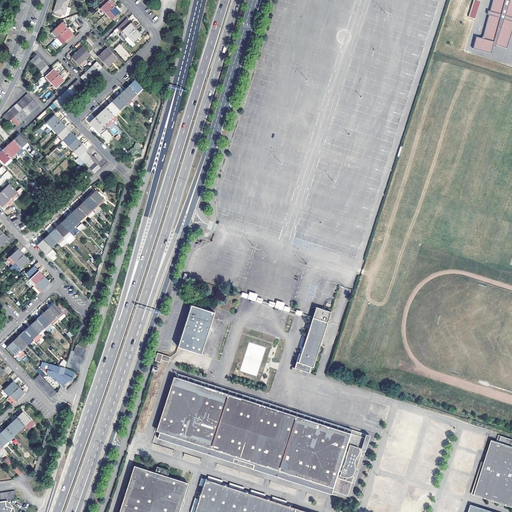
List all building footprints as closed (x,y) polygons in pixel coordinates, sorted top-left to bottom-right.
[(58,0),(55,13),(65,16),(69,0),(58,0)] [(471,0),(467,15),(473,17),(478,0),(471,0)] [(511,0),(491,0),(489,9),(487,13),(480,36),(473,34),(470,46),(487,52),(490,45),(490,43),(492,44),(504,47),(511,21),(511,0)] [(114,6),(109,1),(101,8),(100,9),(105,14),(107,13),(114,6)] [(120,12),(114,6),(107,13),(112,19),(120,12)] [(56,38),(68,28),(64,24),(66,22),(64,20),(51,32),(56,38)] [(118,29),(127,39),(129,37),(137,30),(138,29),(133,23),(132,24),(127,20),(118,29)] [(56,38),(54,41),(59,47),(65,41),(68,44),(76,37),(68,28),(56,38)] [(137,30),(129,37),(134,43),(142,35),(137,30)] [(120,44),(114,49),(125,61),(131,56),(120,44)] [(74,53),(75,55),(72,58),(79,65),(90,55),(83,47),(77,53),(76,51),(74,53)] [(502,64),(511,66),(511,50),(498,47),(497,53),(505,55),(502,64)] [(118,58),(108,48),(98,57),(108,67),(118,58)] [(97,62),(94,65),(100,70),(102,68),(97,62)] [(94,65),(91,67),(97,73),(100,70),(94,65)] [(91,67),(89,70),(94,75),(97,73),(91,67)] [(52,82),(60,75),(55,69),(46,77),(51,83),(52,82)] [(86,72),(91,78),(94,75),(89,70),(86,72)] [(86,72),(83,75),(88,81),(91,78),(86,72)] [(57,87),(65,80),(60,75),(52,82),(57,87)] [(129,85),(138,95),(143,90),(135,81),(129,85)] [(76,82),(73,85),(79,90),(81,88),(76,82)] [(73,85),(70,87),(76,93),(79,90),(73,85)] [(125,90),(124,91),(131,98),(132,100),(135,102),(140,97),(138,95),(129,85),(125,90)] [(70,87),(67,90),(73,96),(76,93),(70,87)] [(64,92),(70,98),(73,96),(67,90),(64,92)] [(118,96),(125,104),(131,98),(124,91),(118,96)] [(64,92),(62,95),(67,101),(70,98),(64,92)] [(28,93),(25,96),(31,102),(34,99),(28,93)] [(59,98),(65,103),(67,101),(62,95),(59,98)] [(23,98),(28,104),(31,102),(25,96),(23,98)] [(118,96),(112,101),(119,109),(122,112),(128,107),(125,104),(118,96)] [(20,101),(26,107),(28,104),(23,98),(20,101)] [(59,98),(56,100),(62,106),(65,103),(59,98)] [(54,102),(59,108),(62,106),(56,100),(54,102)] [(17,103),(23,109),(26,107),(20,101),(17,103)] [(106,106),(114,114),(119,109),(112,101),(106,106)] [(34,110),(36,107),(31,102),(28,104),(34,110)] [(14,106),(20,112),(23,109),(17,103),(14,106)] [(26,107),(31,112),(34,110),(28,104),(26,107)] [(14,106),(12,108),(18,115),(20,112),(14,106)] [(106,106),(101,111),(110,122),(113,125),(119,120),(114,114),(106,106)] [(9,111),(15,117),(18,115),(12,108),(9,111)] [(6,113),(12,120),(15,117),(9,111),(6,113)] [(61,120),(64,117),(58,111),(55,114),(61,120)] [(95,116),(105,127),(110,122),(101,111),(95,116)] [(26,117),(20,112),(18,115),(23,120),(26,117)] [(3,116),(10,122),(12,120),(6,113),(3,116)] [(45,125),(50,130),(53,128),(60,121),(55,116),(45,125)] [(105,127),(95,116),(89,122),(100,134),(106,128),(105,127)] [(59,134),(66,127),(60,121),(53,128),(59,134)] [(56,136),(62,142),(64,140),(71,133),(66,127),(59,134),(56,136)] [(67,147),(69,145),(77,138),(71,133),(64,140),(62,142),(67,147)] [(18,136),(15,139),(22,147),(24,149),(24,150),(30,144),(20,134),(18,136)] [(74,151),(82,144),(77,138),(69,145),(74,151)] [(9,145),(16,152),(22,147),(15,139),(9,145)] [(18,154),(16,152),(9,145),(7,143),(3,146),(5,148),(3,150),(10,158),(12,160),(18,154)] [(80,156),(86,151),(87,149),(82,144),(74,151),(80,156)] [(131,154),(140,148),(138,144),(128,149),(131,154)] [(10,158),(3,150),(0,152),(0,158),(4,163),(10,158)] [(80,156),(82,159),(89,154),(86,151),(80,156)] [(85,162),(91,156),(89,154),(82,159),(85,162)] [(85,162),(88,165),(94,159),(91,156),(85,162)] [(90,168),(96,162),(94,159),(88,165),(90,168)] [(90,168),(93,170),(99,165),(96,162),(90,168)] [(10,184),(0,192),(0,205),(3,208),(8,203),(10,206),(13,203),(10,200),(18,193),(10,184)] [(93,190),(89,194),(99,206),(105,200),(96,191),(94,192),(93,190)] [(84,201),(93,211),(99,206),(89,194),(84,198),(86,200),(84,201)] [(84,201),(79,207),(88,217),(93,211),(84,201)] [(73,212),(82,222),(88,217),(79,207),(73,212)] [(67,218),(75,228),(82,222),(73,212),(72,211),(70,213),(71,214),(67,218)] [(61,223),(70,233),(75,228),(67,218),(62,222),(61,223)] [(60,224),(55,229),(64,238),(70,233),(61,223),(60,224)] [(49,234),(57,242),(58,244),(64,238),(55,229),(49,234)] [(0,246),(9,239),(3,233),(0,235),(0,246)] [(45,239),(44,240),(51,248),(57,242),(49,234),(45,239)] [(44,240),(38,245),(46,253),(46,252),(48,254),(53,249),(51,248),(44,240)] [(14,264),(24,255),(18,249),(8,258),(14,264)] [(28,259),(24,255),(14,264),(11,267),(13,269),(17,273),(29,261),(28,259)] [(34,286),(35,286),(44,277),(40,272),(34,266),(26,273),(30,278),(29,280),(34,286)] [(42,290),(50,283),(44,277),(35,286),(40,291),(42,290)] [(49,309),(57,317),(59,319),(65,314),(54,303),(48,308),(49,309)] [(313,366),(332,311),(317,306),(301,354),(299,353),(294,367),(308,371),(310,365),(313,366)] [(191,307),(177,349),(200,356),(214,315),(191,307)] [(49,309),(44,315),(51,323),(53,325),(59,319),(57,317),(49,309)] [(38,320),(45,328),(51,323),(44,315),(38,320)] [(33,325),(32,326),(39,334),(45,328),(38,320),(33,325)] [(31,327),(26,331),(34,339),(39,334),(32,326),(31,327)] [(26,331),(20,337),(28,345),(34,339),(26,331)] [(20,337),(14,342),(22,350),(28,345),(20,337)] [(8,348),(16,356),(18,354),(21,358),(25,354),(22,350),(14,342),(10,345),(11,346),(8,348)] [(168,361),(170,357),(157,353),(155,360),(161,362),(162,359),(168,361)] [(66,369),(42,363),(41,368),(45,369),(46,367),(49,367),(48,374),(62,386),(68,383),(73,380),(65,374),(66,370),(66,369)] [(40,368),(37,371),(43,378),(46,376),(40,368)] [(65,374),(73,380),(73,374),(66,370),(65,374)] [(350,432),(351,429),(244,395),(175,373),(174,377),(350,432)] [(40,376),(35,381),(37,384),(43,378),(40,376)] [(366,433),(351,429),(350,432),(174,377),(155,436),(180,444),(182,438),(189,440),(187,446),(233,461),(235,455),(242,457),(240,463),(265,471),(267,465),(277,468),(275,474),(292,480),(294,473),(304,476),(302,483),(328,491),(330,484),(334,485),(333,488),(346,493),(366,433)] [(43,378),(37,384),(40,387),(45,381),(43,378)] [(19,387),(13,381),(6,388),(11,394),(19,387)] [(50,387),(48,384),(42,389),(45,392),(50,387)] [(19,387),(11,394),(17,400),(25,393),(19,387)] [(21,413),(17,417),(24,425),(30,420),(23,411),(21,413)] [(24,425),(17,417),(14,415),(11,418),(12,420),(11,420),(10,421),(11,422),(18,430),(21,433),(26,428),(25,426),(24,425)] [(10,423),(5,427),(13,435),(18,430),(11,422),(10,423)] [(0,432),(7,440),(8,442),(14,437),(13,435),(5,427),(0,432)] [(369,434),(366,433),(346,493),(333,488),(334,485),(330,484),(328,491),(349,498),(369,434)] [(511,438),(502,435),(500,441),(493,439),(485,462),(475,494),(511,505),(511,438)] [(180,444),(187,446),(189,440),(182,438),(180,444)] [(235,455),(233,461),(240,463),(242,457),(235,455)] [(472,493),(475,494),(485,462),(482,461),(472,493)] [(267,465),(265,471),(275,474),(277,468),(267,465)] [(24,473),(17,466),(14,469),(19,476),(23,474),(24,473)] [(135,466),(119,511),(178,511),(183,499),(188,483),(168,476),(170,470),(157,466),(155,472),(135,466)] [(294,473),(292,480),(302,483),(304,476),(294,473)] [(210,477),(209,480),(224,485),(225,481),(210,477)] [(209,480),(207,480),(205,487),(201,499),(196,511),(304,511),(293,508),(288,507),(287,506),(273,502),(272,501),(267,500),(266,499),(252,494),(251,494),(246,493),(245,492),(231,488),(230,487),(225,486),(224,485),(209,480)] [(232,484),(231,488),(245,492),(246,489),(232,484)] [(253,491),(252,494),(266,499),(267,496),(253,491)] [(192,511),(196,511),(201,499),(197,498),(192,511)] [(274,498),(273,502),(287,506),(288,503),(274,498)] [(0,511),(15,511),(15,509),(14,507),(12,505),(11,504),(7,500),(5,500),(6,506),(0,506),(0,511)]
